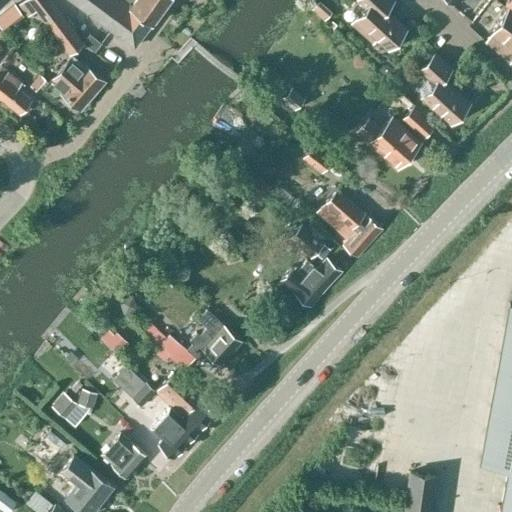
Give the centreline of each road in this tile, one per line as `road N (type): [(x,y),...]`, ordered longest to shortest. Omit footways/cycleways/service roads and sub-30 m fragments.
road 1 (tertiary): [(182,511),(511,146)]
road 2 (residential): [(22,164),(70,144),(144,42)]
road 3 (residential): [(511,95),(399,202)]
